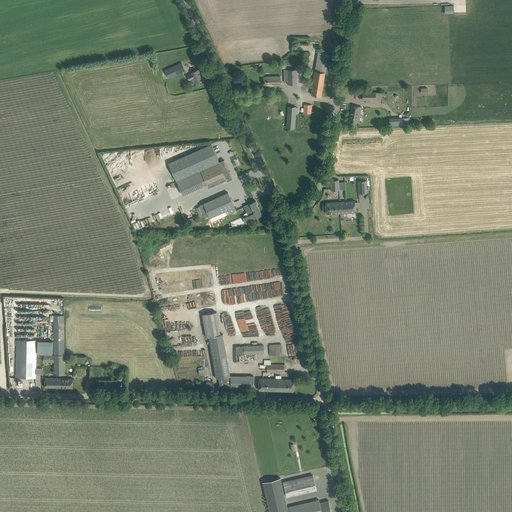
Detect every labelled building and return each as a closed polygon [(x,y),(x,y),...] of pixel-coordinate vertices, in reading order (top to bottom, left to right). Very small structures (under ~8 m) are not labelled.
[(325,73),(328,54),(318,52),(311,94),(321,96),(325,73)] [(173,80),(172,76),(185,70),(181,62),(168,68),(165,70),(166,73),(163,75),(164,77),(167,76),(168,78),(168,79),(169,82),(173,80)] [(196,83),(199,82),(203,80),(202,76),(201,76),(198,70),(192,73),(187,75),(189,80),(194,78),(196,83)] [(297,70),(288,70),(288,85),(297,84),(297,70)] [(264,85),(281,85),(281,76),(263,77),(264,85)] [(381,92),(376,92),(363,92),(363,100),(366,100),(366,103),(371,103),(371,100),(376,100),(381,100),(381,92)] [(312,105),(307,105),(304,104),(304,113),(311,113),(312,105)] [(352,105),(350,122),(357,123),(359,123),(362,107),(352,105)] [(295,129),(296,108),(288,107),(287,128),(295,129)] [(211,144),(168,163),(183,195),(207,184),(209,188),(227,180),(227,181),(233,179),(229,170),(224,160),(219,162),(211,144)] [(331,191),(339,190),(339,180),(331,180),(331,191)] [(359,194),(367,193),(366,181),(358,181),(359,194)] [(227,215),(232,213),(236,211),(228,192),(203,203),(199,205),(200,206),(196,208),(199,215),(203,213),(205,217),(209,215),(210,218),(225,211),(227,215)] [(259,208),(258,207),(256,201),(250,203),(250,204),(245,207),(244,206),(244,207),(248,215),(242,218),(245,223),(256,218),(262,216),(261,213),(260,213),(258,208),(259,208)] [(326,214),(331,213),(355,212),(355,207),(355,202),(355,201),(326,203),(326,214)] [(231,274),(232,283),(247,282),(245,272),(231,274)] [(223,334),(221,334),(217,311),(202,314),(206,337),(208,346),(210,346),(216,379),(218,378),(220,387),(254,387),(254,376),(230,375),(223,334)] [(64,355),(64,316),(54,315),(54,354),(55,354),(55,375),(64,375),(64,355)] [(240,332),(249,331),(248,324),(254,323),(253,319),(238,321),(240,332)] [(36,378),(36,373),(37,341),(17,340),(16,377),(36,378)] [(38,341),(38,353),(53,354),(54,341),(38,341)] [(269,344),(270,355),(282,354),(281,344),(269,344)] [(264,346),(244,346),(244,345),(236,345),(236,354),(264,353),(264,346)] [(285,364),(271,364),(271,360),(264,360),(264,364),(267,364),(267,365),(267,367),(267,372),(285,372),(285,364)] [(294,380),(281,379),(281,375),(276,375),(275,379),(259,379),(259,390),(294,391),(294,380)] [(55,387),(56,378),(45,377),(45,387),(55,387)] [(73,388),(73,383),(73,378),(56,378),(55,387),(73,388)] [(316,490),(313,475),(283,482),(287,497),(316,490)] [(286,507),(279,478),(263,482),(270,511),(331,511),(329,500),(319,503),(319,499),(286,507)]
